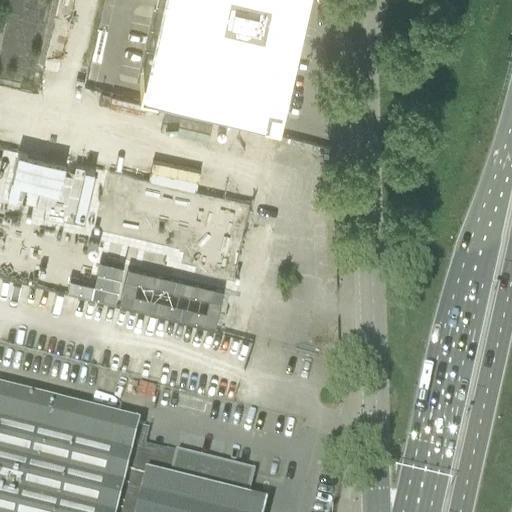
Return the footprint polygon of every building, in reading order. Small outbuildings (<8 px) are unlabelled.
[(0,0),(0,60),(36,69),(38,60),(62,65),(76,0),(0,0)] [(158,0),(143,68),(142,68),(138,84),(145,86),(155,88),(156,87),(262,111),(262,112),(275,115),(278,116),(282,96),(281,96),(302,0),(158,0)] [(96,64),(98,29),(82,28),(80,63),(96,64)] [(15,155),(5,200),(16,202),(19,188),(37,192),(34,206),(44,208),(42,218),(61,222),(63,213),(83,217),(93,170),(74,166),(72,175),(62,173),(63,166),(44,161),(25,157),(15,155)] [(0,395),(0,511),(243,511),(253,475),(174,456),(169,477),(146,471),(140,462),(147,433),(0,395)]
